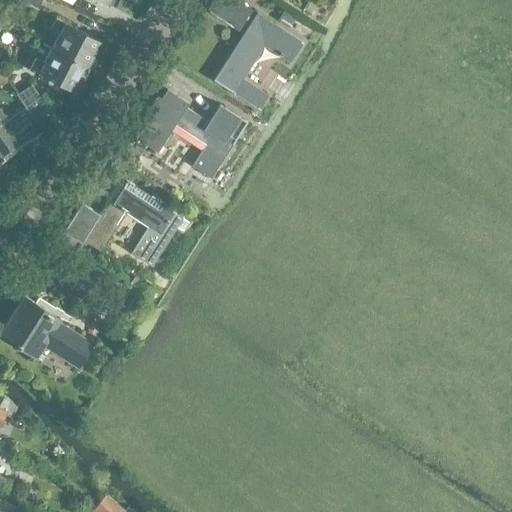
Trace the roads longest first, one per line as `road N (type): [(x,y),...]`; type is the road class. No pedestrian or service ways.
road 1 (residential): [(0,232),(81,157),(178,0)]
road 2 (residential): [(122,307),(0,243)]
